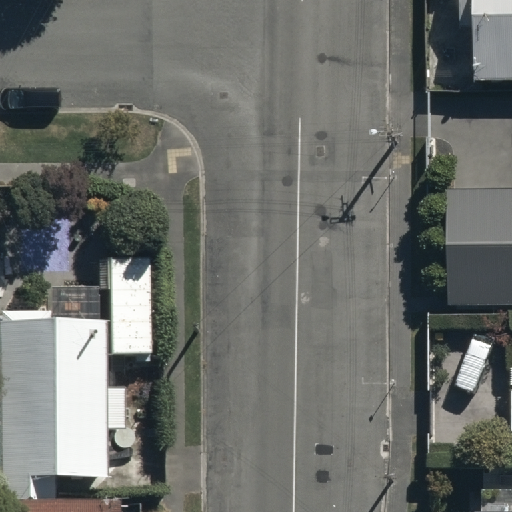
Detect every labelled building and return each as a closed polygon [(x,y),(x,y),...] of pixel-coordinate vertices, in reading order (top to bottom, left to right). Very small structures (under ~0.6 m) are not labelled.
[(511,0),(460,0),(461,32),(474,32),(474,83),(511,82),(511,0)] [(451,306),(511,305),(511,191),(450,192),(451,306)] [(109,258),(110,352),(149,352),(148,258),(109,258)] [(0,477),(106,476),(105,322),(0,322),(0,477)] [(511,511),(511,488),(485,488),(484,511),(511,511)] [(115,511),(116,502),(6,503),(6,511),(115,511)]
